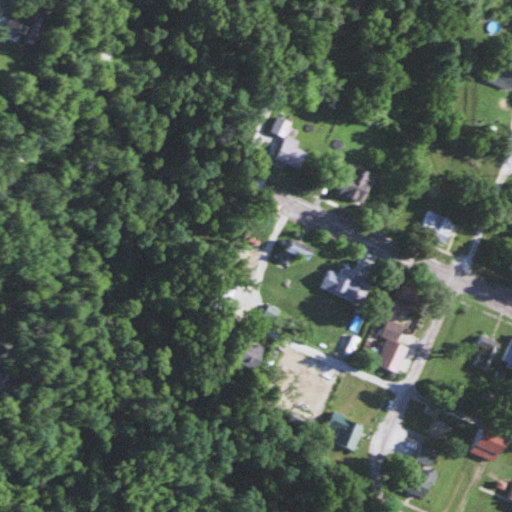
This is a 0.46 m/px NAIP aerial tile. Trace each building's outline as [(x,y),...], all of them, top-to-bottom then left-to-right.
[(507,87),(511,73),(511,63),(498,58),(489,79),(507,87)] [(271,131),(284,136),(276,159),(300,167),(306,150),(296,146),(299,138),(286,134),(290,120),(276,115),(271,131)] [(375,173),(351,163),(339,192),(363,202),(375,173)] [(419,229),(445,241),(454,220),(428,208),(419,229)] [(280,259),(290,263),(294,253),(308,258),(314,246),(290,236),(280,259)] [(364,296),(371,279),(341,267),(339,271),(329,267),(321,287),(354,300),(357,293),(364,296)] [(421,294),(403,285),(395,302),(412,311),(421,294)] [(380,335),(396,342),(403,325),(387,318),(380,335)] [(257,369),(266,347),(246,339),(237,361),(257,369)] [(511,367),(511,340),(499,354),(511,367)] [(353,449),(364,425),(335,411),(323,435),(353,449)] [(469,447),(492,462),(506,440),(483,425),(469,447)] [(437,452),(421,445),(415,459),(431,465),(437,452)] [(429,467),(408,469),(410,493),(431,492),(429,467)]
